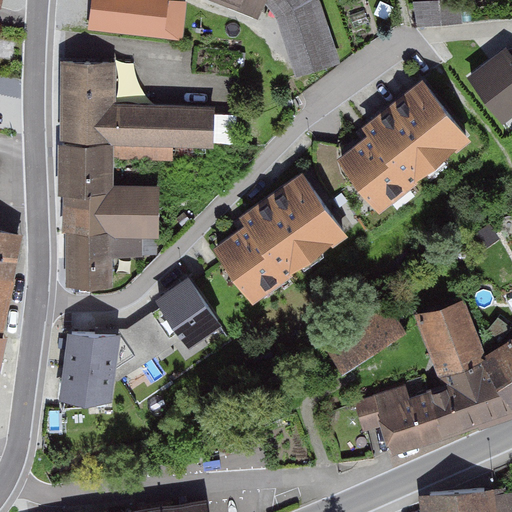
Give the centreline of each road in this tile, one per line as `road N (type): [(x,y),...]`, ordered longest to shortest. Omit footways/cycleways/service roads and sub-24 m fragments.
road 1 (residential): [(38,304),(123,301),(313,113),(416,39)]
road 2 (unclassified): [(38,304),(40,0)]
road 3 (tertiary): [(511,432),(337,511)]
road 4 (unclassified): [(0,488),(17,456),(38,304)]
